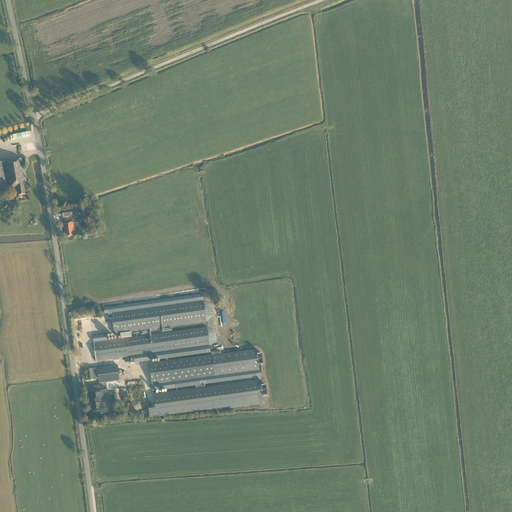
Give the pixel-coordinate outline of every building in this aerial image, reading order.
[(25,181),(26,181),(23,165),(28,164),(27,159),(22,159),(0,162),(0,185),(7,185),(8,190),(17,188),(18,196),(25,195),(23,184),(25,184),(25,181)] [(75,214),(75,209),(62,212),(63,218),(73,217),(72,214),(75,214)] [(74,231),(73,223),(64,224),(65,232),(66,232),(67,237),(72,236),(71,231),(74,231)] [(217,343),(215,329),(207,328),(207,327),(132,338),(131,332),(207,322),(207,321),(213,316),(212,305),(204,301),(203,294),(103,308),(104,315),(108,314),(108,317),(111,316),(114,335),(120,334),(121,339),(107,341),(107,335),(93,337),(96,362),(130,357),(130,359),(125,359),(126,363),(130,363),(134,363),(134,364),(211,353),(209,345),(217,343)] [(259,371),(256,350),(210,356),(149,364),(152,392),(260,377),(259,371)] [(98,379),(99,384),(120,381),(118,366),(97,369),(98,379)] [(90,381),(98,379),(97,369),(89,369),(90,381)] [(260,380),(153,395),(156,418),(264,403),(260,380)] [(101,390),(88,392),(90,403),(92,403),(93,411),(100,410),(99,408),(103,408),(102,397),(109,396),(108,390),(105,390),(105,387),(101,387),(101,390)] [(121,404),(119,389),(112,391),(114,405),(121,404)]
